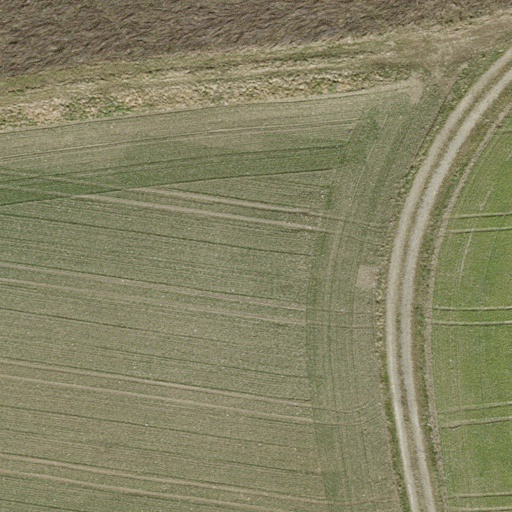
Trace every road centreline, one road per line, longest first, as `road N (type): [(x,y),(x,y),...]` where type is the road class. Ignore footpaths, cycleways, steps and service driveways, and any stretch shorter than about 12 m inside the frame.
road 1 (track): [(0,64),(317,11),(480,0)]
road 2 (track): [(441,511),(406,306),(482,88),(511,70)]
